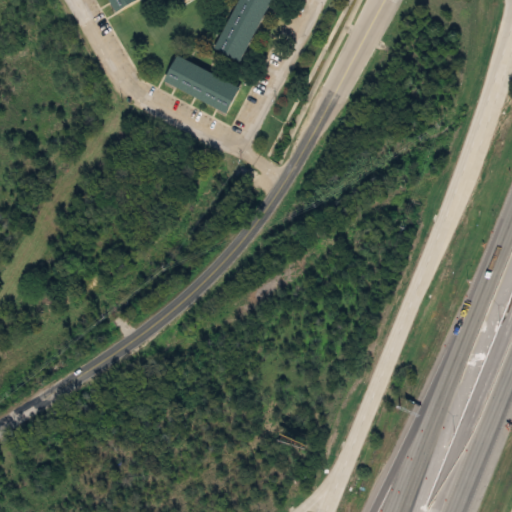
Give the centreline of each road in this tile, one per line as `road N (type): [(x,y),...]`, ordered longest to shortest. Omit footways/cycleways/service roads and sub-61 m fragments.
road 1 (tertiary): [(0,426),(105,360),(236,249),(391,0)]
road 2 (secondary): [(511,22),(476,139),(324,511)]
road 3 (motorway): [(488,282),(371,511)]
road 4 (motorway): [(488,282),(393,511)]
road 5 (motorway): [(448,511),(511,357)]
